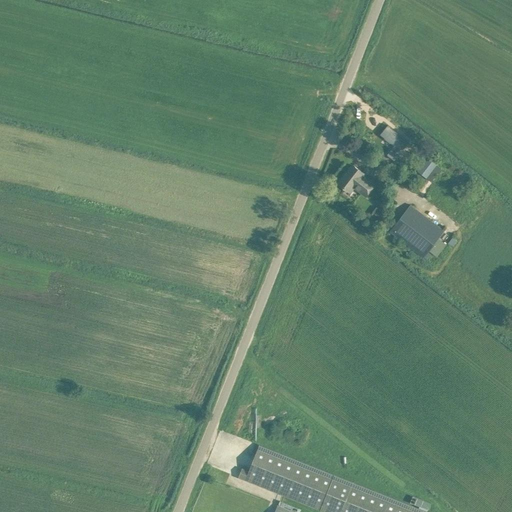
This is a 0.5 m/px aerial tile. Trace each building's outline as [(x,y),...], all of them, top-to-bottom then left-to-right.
[(395,145),(388,155),(395,161),(409,142),(388,125),(381,135),(395,145)] [(427,158),(417,171),(426,178),(437,165),(427,158)] [(338,183),(345,189),(348,191),(352,185),(366,196),(374,185),(362,175),(363,173),(353,165),(346,175),(345,174),(338,183)] [(389,232),(423,258),(443,231),(410,205),(389,232)] [(453,246),(457,240),(453,237),(448,243),(453,246)] [(239,478),(325,511),(427,511),(260,445),(247,475),(241,473),(239,478)]
